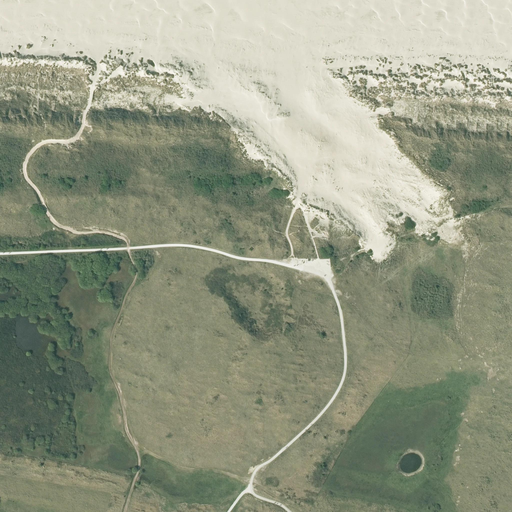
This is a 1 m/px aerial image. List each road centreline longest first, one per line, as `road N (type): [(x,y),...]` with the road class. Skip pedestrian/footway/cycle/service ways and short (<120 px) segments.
road 1 (unknown): [(96,76),(74,135),(38,143),(22,164),(52,220),(129,246),(136,272),(113,330),(110,370),(138,455),(125,511)]
road 2 (unknown): [(306,511),(250,479),(138,455)]
road 3 (track): [(292,263),(286,231),(297,201),(294,120)]
